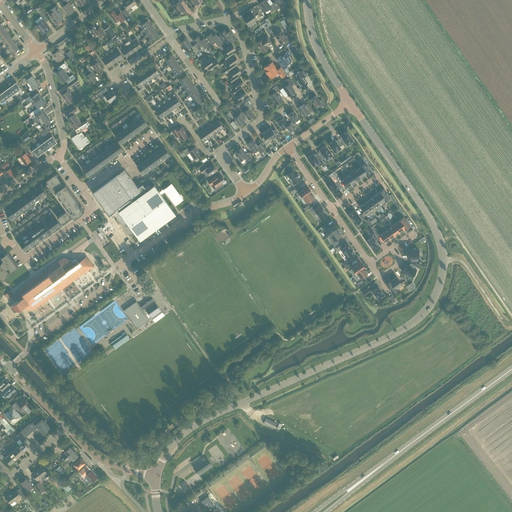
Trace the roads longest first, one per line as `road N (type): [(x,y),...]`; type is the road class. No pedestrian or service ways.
road 1 (tertiary): [(156,476),(168,449),(201,422),(409,326),(434,299),(443,265),(436,230),(349,103)]
road 2 (residential): [(21,357),(32,340),(108,285),(115,268),(197,210),(246,192)]
road 3 (primary): [(383,464),(511,369)]
road 4 (residential): [(5,239),(26,258),(95,208),(80,188)]
